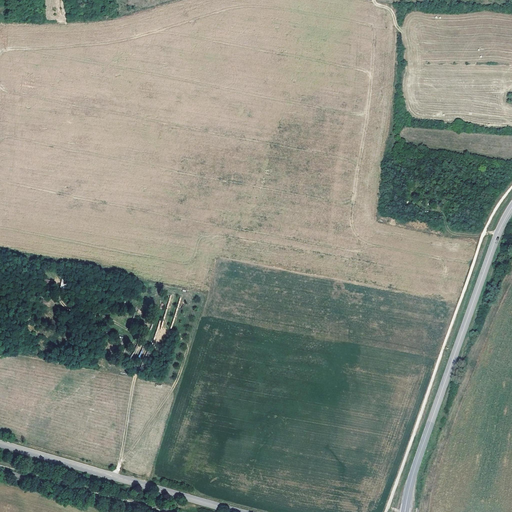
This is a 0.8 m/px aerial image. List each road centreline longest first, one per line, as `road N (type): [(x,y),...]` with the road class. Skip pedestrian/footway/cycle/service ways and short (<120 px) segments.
road 1 (tertiary): [(511,205),(404,511)]
road 2 (tertiary): [(239,511),(0,444)]
